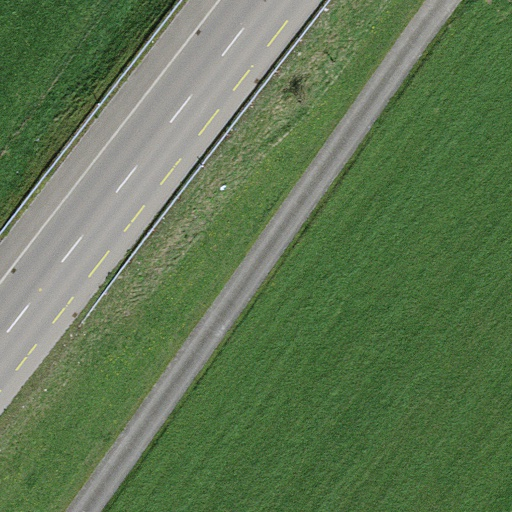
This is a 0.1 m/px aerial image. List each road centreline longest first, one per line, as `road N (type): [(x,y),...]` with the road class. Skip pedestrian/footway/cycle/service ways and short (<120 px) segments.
road 1 (track): [(93,511),(442,21),(466,0)]
road 2 (primary): [(0,341),(262,0)]
